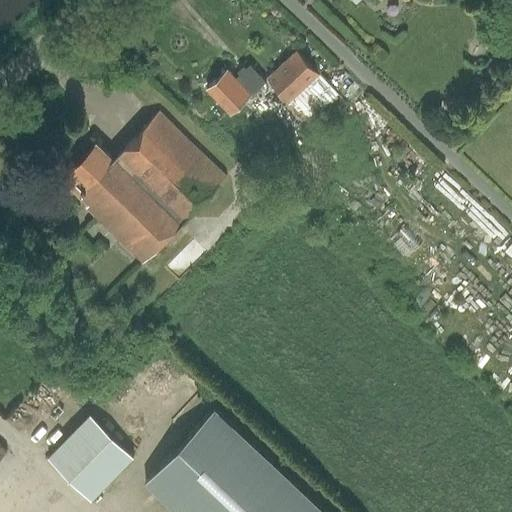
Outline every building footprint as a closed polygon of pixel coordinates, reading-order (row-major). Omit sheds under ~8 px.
[(329,85),(316,69),(317,68),(300,49),(269,77),(287,96),(299,110),(329,85)] [(227,69),(207,88),(231,114),(254,92),(265,82),(250,66),(236,79),(227,69)] [(143,262),(226,176),(159,111),(114,158),(97,142),(62,178),(90,204),(87,207),(143,262)] [(389,242),(410,264),(432,242),(412,221),(389,242)] [(327,511),(215,406),(146,480),(179,511),(327,511)] [(89,414),(47,457),(91,499),(133,456),(89,414)]
